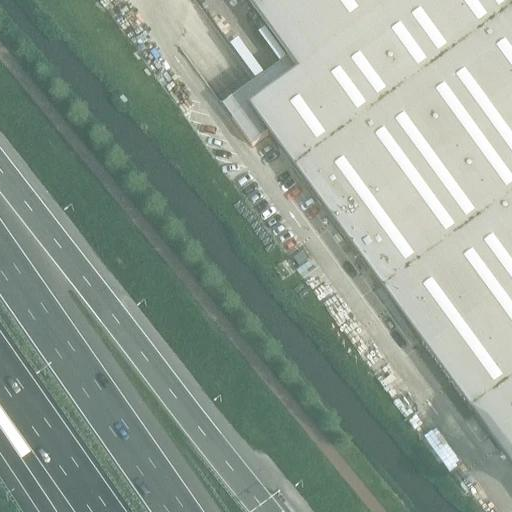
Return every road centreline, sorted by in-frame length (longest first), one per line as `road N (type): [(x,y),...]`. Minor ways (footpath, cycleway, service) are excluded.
road 1 (motorway): [(266,511),(0,169)]
road 2 (motorway): [(176,511),(0,255)]
road 3 (motorway): [(0,372),(97,511)]
